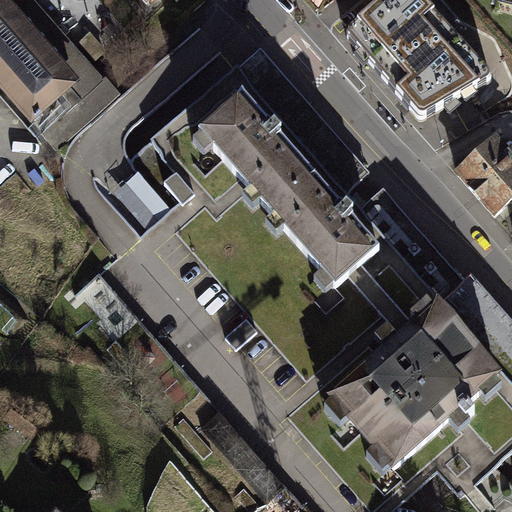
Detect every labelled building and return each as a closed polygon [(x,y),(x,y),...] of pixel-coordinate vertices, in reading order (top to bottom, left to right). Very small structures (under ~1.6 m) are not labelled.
[(127,101),(31,0),(0,0),(0,96),(61,162),(127,101)] [(492,80),(417,0),(390,0),(350,34),(347,39),(349,44),(416,121),(421,124),(427,123),(491,87),(492,83),(492,80)] [(257,86),(244,71),(156,148),(196,193),(162,223),(130,251),(104,274),(313,511),(389,511),(441,466),(465,493),(511,451),(511,318),(473,274),(465,281),(385,190),(374,200),(367,192),(358,182),(369,172),(277,69),(257,86)] [(511,162),(497,144),(459,176),(496,220),(511,206),(511,162)] [(208,434),(268,498),(285,482),(225,418),(208,434)]
